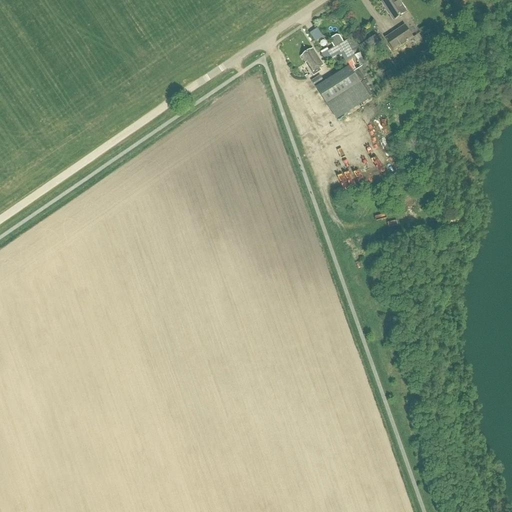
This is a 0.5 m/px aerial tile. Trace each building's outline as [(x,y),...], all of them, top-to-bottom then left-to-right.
[(393,20),(405,12),(397,0),(385,0),(381,3),(393,20)] [(394,51),(414,38),(405,25),(386,38),(394,51)] [(378,42),(375,34),(361,39),(365,48),(378,42)] [(331,42),(335,48),(322,55),(325,60),(326,62),(339,55),(340,57),(342,56),(346,62),(351,59),(354,57),(352,53),(346,42),(343,43),(340,37),(337,37),(332,39),(331,42)] [(435,61),(442,59),(441,55),(451,52),(449,47),(445,48),(432,52),(435,61)] [(312,52),(310,50),(301,56),(306,64),(305,65),(313,77),(321,72),(319,69),(324,66),(314,51),(312,52)] [(353,72),(349,67),(347,69),(316,89),(327,105),(360,84),(359,83),(371,75),(362,59),(357,61),(360,67),(355,71),(353,72)] [(346,62),(343,63),(347,69),(349,67),(353,72),(355,71),(352,66),(354,65),(351,61),(352,60),(351,59),(346,62)] [(315,87),(324,82),(321,76),(312,81),(315,87)] [(367,81),(361,85),(369,98),(375,94),(367,81)]
